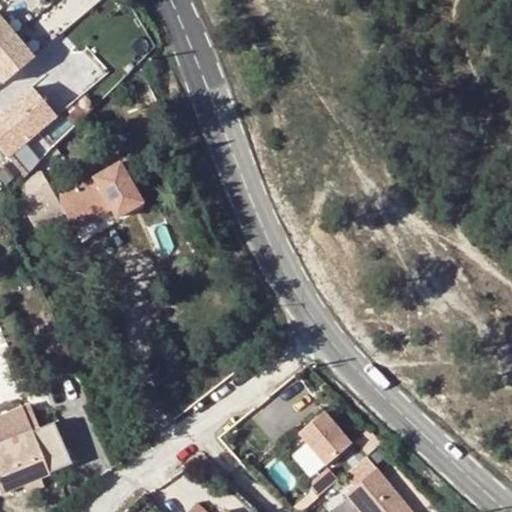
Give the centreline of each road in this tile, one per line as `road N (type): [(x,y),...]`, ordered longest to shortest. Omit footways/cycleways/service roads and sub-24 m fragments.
road 1 (primary): [(172,0),(267,235),(320,325)]
road 2 (residential): [(91,511),(320,325)]
road 3 (primary): [(320,325),(511,511)]
